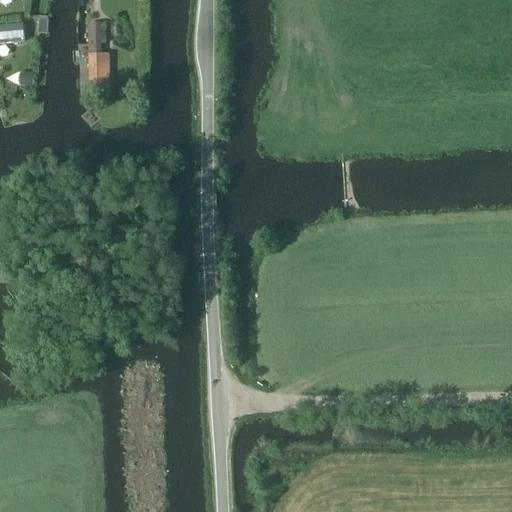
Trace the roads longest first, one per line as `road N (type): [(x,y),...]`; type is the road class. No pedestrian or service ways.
road 1 (tertiary): [(223,511),(206,188),(207,0)]
road 2 (track): [(221,406),(511,398)]
